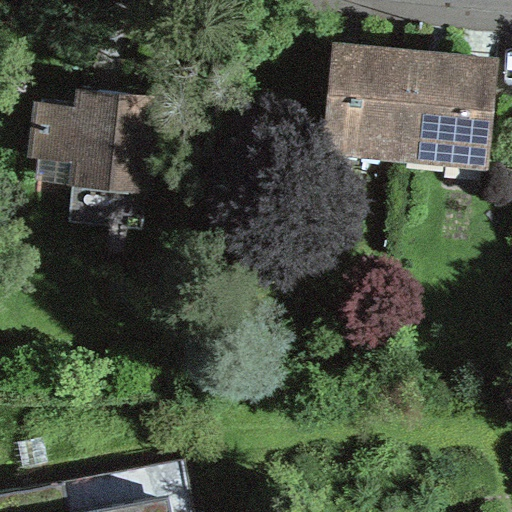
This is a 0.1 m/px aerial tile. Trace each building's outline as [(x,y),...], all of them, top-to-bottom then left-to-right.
[(335,45),(326,132),(407,140),(415,52),(351,46),(335,45)] [(415,52),(407,140),(487,147),(496,60),(428,54),(415,52)] [(42,97),(36,154),(75,159),(69,218),(142,226),(157,91),(96,85),(83,83),(81,101),(42,97)] [(195,511),(185,454),(64,477),(65,479),(0,491),(0,511),(43,511),(169,489),(173,511),(195,511)] [(162,511),(159,493),(57,511),(162,511)]
